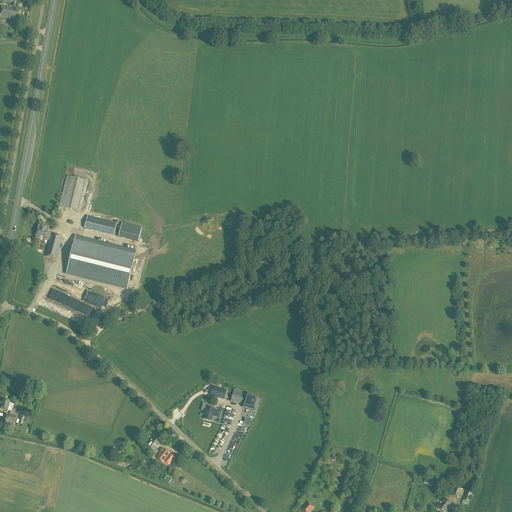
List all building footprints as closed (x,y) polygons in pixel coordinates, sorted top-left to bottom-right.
[(20,8),(15,7),(16,0),(14,0),(1,0),(1,2),(11,4),(11,7),(1,6),(0,10),(0,18),(13,20),(12,21),(18,22),(20,8)] [(80,212),(88,181),(67,176),(60,206),(80,212)] [(109,226),(116,227),(118,222),(104,219),(103,221),(110,223),(109,226)] [(85,228),(115,234),(116,227),(87,221),(85,228)] [(142,228),(122,223),(119,236),(139,241),(142,228)] [(56,259),(62,237),(47,233),(49,226),(39,224),(35,237),(45,240),(45,239),(49,240),(45,256),(56,259)] [(79,238),(76,237),(67,273),(127,288),(136,252),(79,238)] [(224,399),(226,390),(218,387),(215,397),(224,399)] [(246,405),(245,408),(249,409),(256,411),(260,398),(247,392),(234,389),(231,401),(246,405)] [(5,400),(6,399),(2,398),(2,399),(1,399),(0,403),(0,410),(2,411),(3,410),(6,411),(11,412),(13,404),(9,403),(9,401),(5,400)] [(215,409),(207,407),(204,419),(212,421),(213,416),(219,418),(221,411),(215,410),(215,409)] [(28,420),(29,413),(22,411),(20,418),(19,420),(17,419),(16,423),(22,425),(24,419),(28,420)] [(13,429),(16,416),(5,414),(3,426),(13,429)] [(251,420),(244,418),(242,425),(249,427),(251,420)] [(154,452),(157,448),(158,448),(162,443),(153,436),(145,446),(154,452)] [(169,465),(175,457),(163,448),(156,458),(163,463),(164,461),(169,465)] [(459,498),(462,490),(454,487),(451,495),(459,498)] [(469,502),(472,493),(466,491),(463,500),(469,502)] [(312,506),(310,504),(310,503),(308,501),(302,509),(305,511),(310,511),(315,507),(313,505),(312,506)] [(448,501),(441,511),(442,511),(447,511),(450,508),(452,504),(448,501)]
